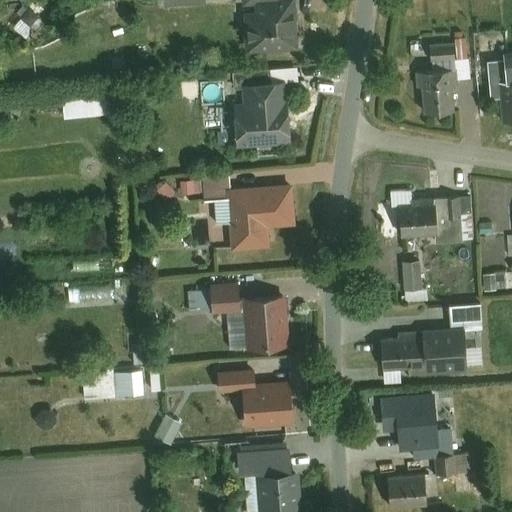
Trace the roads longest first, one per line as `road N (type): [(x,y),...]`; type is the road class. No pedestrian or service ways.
road 1 (residential): [(350,511),(341,400),(360,138)]
road 2 (residential): [(360,138),(511,162)]
road 3 (residential): [(360,138),(368,0)]
